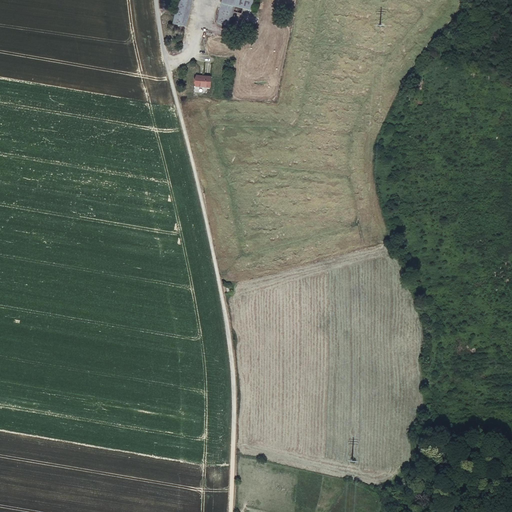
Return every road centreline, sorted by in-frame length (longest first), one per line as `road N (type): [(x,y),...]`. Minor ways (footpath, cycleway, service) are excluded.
road 1 (residential): [(232,511),(227,350),(154,0)]
road 2 (track): [(511,79),(489,151),(489,185),(511,228)]
